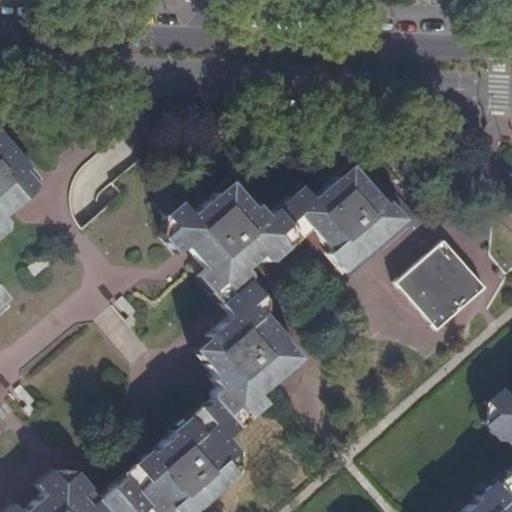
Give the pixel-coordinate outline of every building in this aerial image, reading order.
[(0,302),(4,298),(0,293),(0,236),(7,231),(7,223),(3,218),(10,211),(1,199),(6,195),(12,190),(22,201),(30,194),(37,188),(35,186),(24,171),(27,168),(0,135),(0,302)] [(259,396),(270,386),(269,384),(298,359),(239,290),(248,281),(248,273),(254,267),(252,263),(263,254),(266,257),(275,258),(281,252),(302,233),(314,222),(324,234),(322,236),(328,245),(325,248),(344,269),(348,266),(404,218),(387,200),(385,201),(351,163),(337,175),(335,176),(311,196),(301,184),(278,204),(260,220),(241,197),(229,184),(213,198),(212,197),(191,215),(180,203),(165,216),(175,229),(163,239),(176,256),(196,239),(205,250),(198,256),(207,268),(196,278),(209,293),(221,282),(231,294),(218,304),(229,317),(191,350),(204,365),(211,360),(221,371),(211,380),(217,388),(212,393),(211,396),(212,399),(197,411),(201,416),(192,423),(188,420),(185,416),(169,430),(171,433),(161,442),(167,449),(156,459),(147,448),(131,462),(137,470),(128,478),(124,474),(107,489),(127,511),(138,511),(146,506),(151,511),(164,511),(169,509),(171,511),(189,511),(235,473),(225,461),(237,450),(227,436),(238,426),(233,421),(245,411),(249,416),(264,403),(259,396)] [(397,277),(391,283),(397,289),(397,288),(430,323),(429,324),(435,330),(441,325),(440,324),(477,291),(483,286),(482,284),(478,280),(476,281),(444,245),(445,245),(440,239),(434,244),(435,246),(425,254),(398,279),(397,277)] [(252,263),(254,267),(260,262),(264,267),(275,258),(266,257),(263,254),(252,263)] [(477,498),(461,511),(511,511),(511,391),(507,396),(500,388),(484,401),(495,413),(482,424),(495,439),(503,440),(508,436),(511,441),(511,467),(503,475),(507,479),(497,487),(490,480),(474,494),(477,498)] [(127,511),(107,489),(94,500),(85,491),(90,486),(76,470),(63,481),(52,469),(36,483),(43,492),(32,502),(38,509),(34,511),(22,511),(14,502),(1,511),(127,511)]
